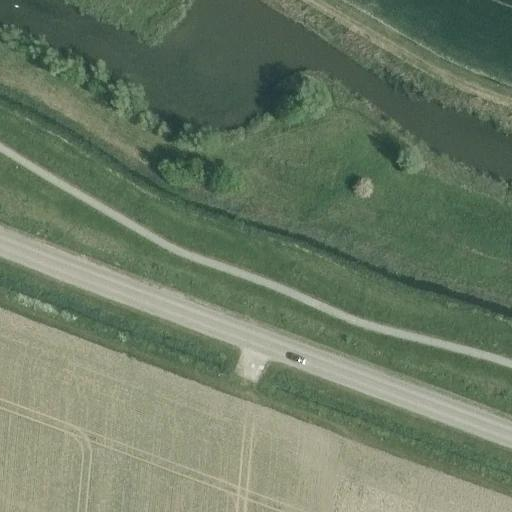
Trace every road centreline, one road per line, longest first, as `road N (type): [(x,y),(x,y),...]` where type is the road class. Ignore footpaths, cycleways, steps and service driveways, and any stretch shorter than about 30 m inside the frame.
road 1 (secondary): [(363,381),(0,246)]
road 2 (secondary): [(363,381),(511,436)]
